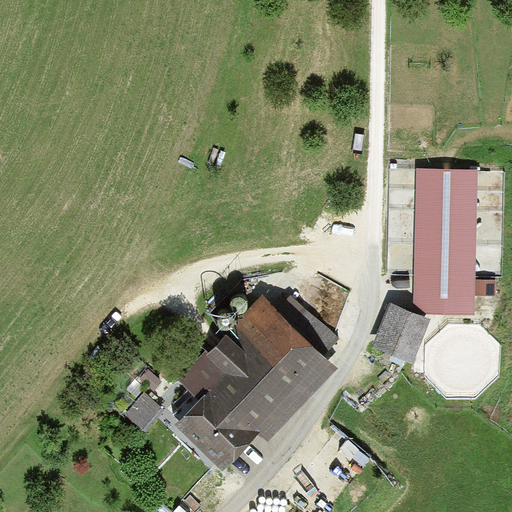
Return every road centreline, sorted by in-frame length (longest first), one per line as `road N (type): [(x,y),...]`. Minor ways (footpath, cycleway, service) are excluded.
road 1 (track): [(0,442),(142,295),(211,264),(375,255)]
road 2 (residential): [(378,155),(370,311),(351,359),(316,409),(217,511)]
road 3 (track): [(381,0),(378,155)]
